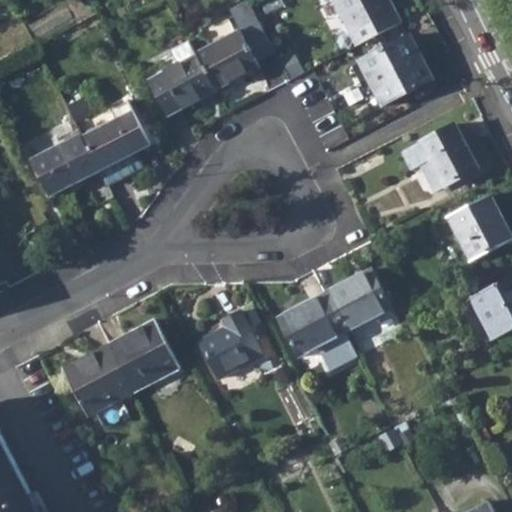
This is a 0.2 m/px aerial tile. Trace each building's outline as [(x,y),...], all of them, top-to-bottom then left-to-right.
[(332,0),(357,47),(400,25),(387,0),(332,0)] [(243,31),(197,55),(198,57),(216,92),(263,69),(243,31)] [(409,35),(359,60),(382,106),(432,80),(409,35)] [(181,65),(198,57),(197,55),(191,43),(174,52),(181,65)] [(216,92),(198,57),(150,81),(169,118),(216,92)] [(118,121),(84,139),(101,173),(108,186),(142,169),(135,155),(153,147),(130,104),(114,113),(118,121)] [(414,168),(430,160),(443,186),(480,168),(458,124),(405,150),(414,168)] [(33,156),(51,148),(45,135),(28,144),(33,156)] [(84,139),(82,137),(34,162),(53,198),(101,173),(84,139)] [(490,195),(447,216),(470,261),(511,239),(511,237),(500,215),(490,195)] [(368,268),(324,291),(344,331),(389,308),(368,268)] [(511,275),(479,292),(500,334),(511,328),(511,275)] [(344,331),(324,291),(278,316),(298,355),(317,346),(329,369),(357,355),(344,331)] [(227,327),(200,341),(218,376),(260,355),(241,317),(238,312),(223,319),(227,327)] [(123,333),(107,341),(132,389),(177,366),(154,322),(126,337),(123,333)] [(132,389),(107,341),(90,350),(92,354),(62,370),(85,414),(132,389)] [(0,511),(38,511),(0,439),(0,511)] [(495,511),(489,500),(465,511),(495,511)]
